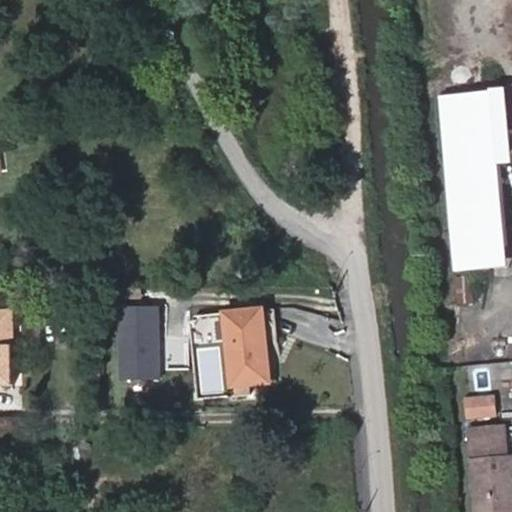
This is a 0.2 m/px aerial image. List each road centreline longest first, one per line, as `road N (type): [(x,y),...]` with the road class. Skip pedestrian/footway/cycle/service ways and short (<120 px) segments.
road 1 (residential): [(389,511),(368,263),(317,234),(265,186),(146,0)]
road 2 (unknown): [(380,405),(0,419)]
road 3 (track): [(341,0),(368,263)]
